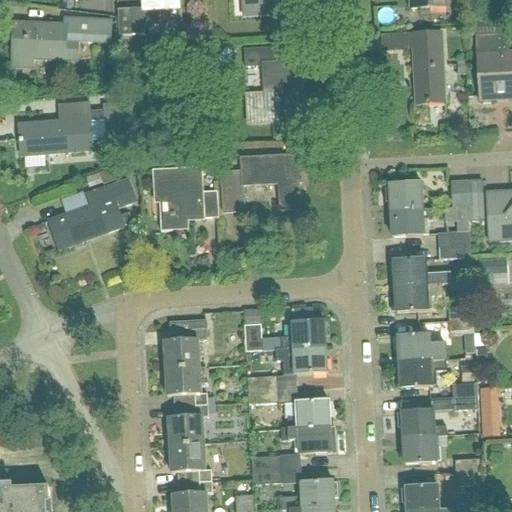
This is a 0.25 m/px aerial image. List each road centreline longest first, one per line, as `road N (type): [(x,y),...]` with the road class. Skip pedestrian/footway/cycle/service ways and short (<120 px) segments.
road 1 (residential): [(129,307),(357,288)]
road 2 (residential): [(368,511),(357,288)]
road 3 (residential): [(134,488),(129,307)]
road 4 (residential): [(351,168),(342,0)]
road 5 (residential): [(134,488),(103,460),(47,349)]
road 6 (residential): [(511,160),(351,168)]
road 7 (residential): [(357,288),(351,168)]
